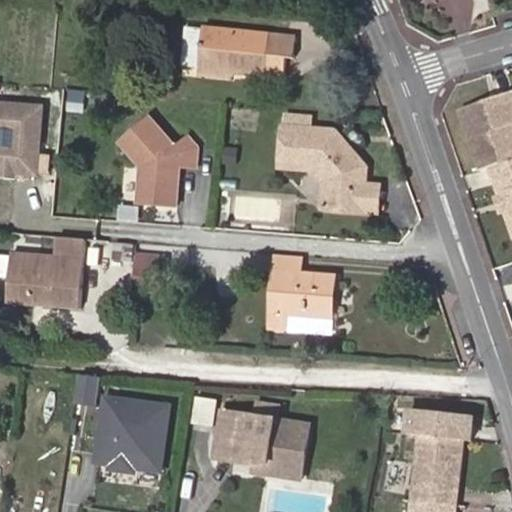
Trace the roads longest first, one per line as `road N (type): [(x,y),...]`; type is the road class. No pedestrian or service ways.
road 1 (unknown): [(506,379),(454,393),(280,386),(0,355)]
road 2 (unknown): [(460,244),(419,251),(224,242),(73,225)]
road 3 (residential): [(511,395),(401,77)]
